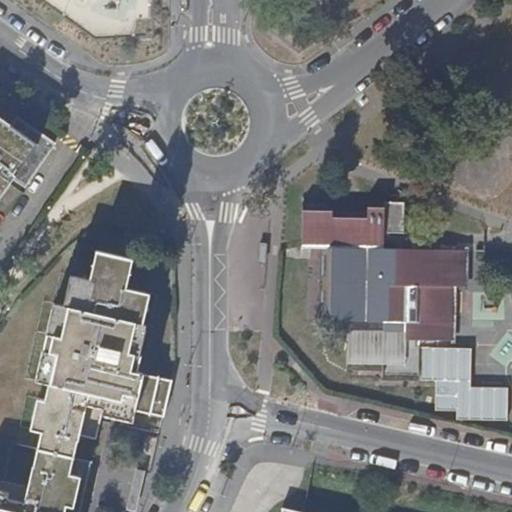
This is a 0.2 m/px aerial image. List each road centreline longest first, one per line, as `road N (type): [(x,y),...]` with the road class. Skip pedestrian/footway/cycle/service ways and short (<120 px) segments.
road 1 (tertiary): [(511,471),(322,428),(232,384)]
road 2 (tertiary): [(232,384),(215,350),(214,179)]
road 3 (residential): [(434,0),(302,103),(271,109)]
road 4 (residential): [(155,120),(36,64),(0,38)]
road 5 (unclassified): [(178,511),(232,384)]
